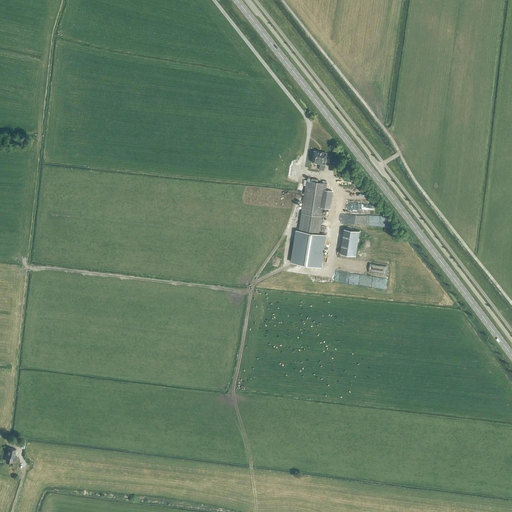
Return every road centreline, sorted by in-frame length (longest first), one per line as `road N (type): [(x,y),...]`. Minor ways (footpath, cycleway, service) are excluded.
road 1 (primary): [(511,356),(236,0)]
road 2 (track): [(511,341),(248,0)]
